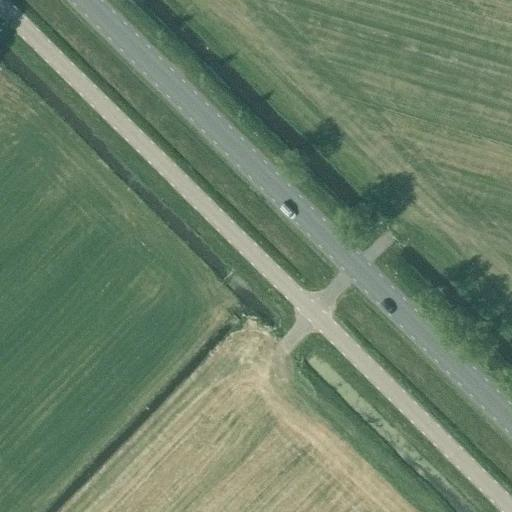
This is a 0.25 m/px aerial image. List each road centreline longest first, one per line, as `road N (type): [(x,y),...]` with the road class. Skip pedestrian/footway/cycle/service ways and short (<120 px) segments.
road 1 (unclassified): [(310,309),(0,3)]
road 2 (primary): [(356,273),(79,0)]
road 3 (unclassified): [(511,508),(310,309)]
road 4 (primary): [(511,426),(356,273)]
